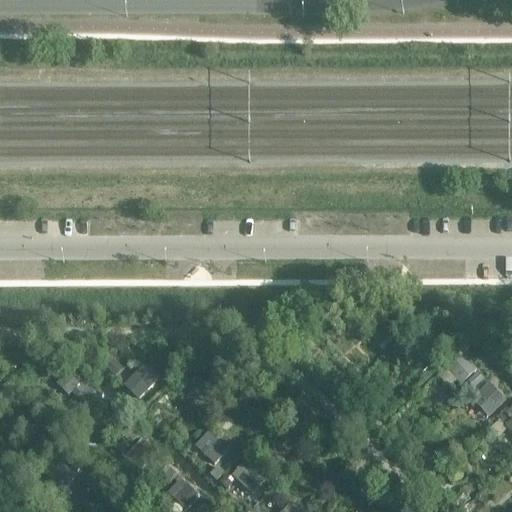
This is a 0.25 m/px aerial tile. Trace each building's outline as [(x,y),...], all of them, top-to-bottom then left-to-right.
[(410,356),(429,375),(448,355),(429,336),(410,356)] [(122,381),(141,400),(160,380),(141,361),(122,381)] [(53,391),(72,410),(91,390),(72,372),(53,391)] [(468,400),(488,419),(507,399),(487,380),(468,400)] [(198,444),(218,465),(232,452),(212,431),(198,444)] [(98,456),(117,475),(136,455),(117,436),(98,456)] [(39,476),(58,494),(78,475),(58,456),(39,476)] [(224,495),(241,511),(244,511),(262,493),(243,475),(224,495)]
